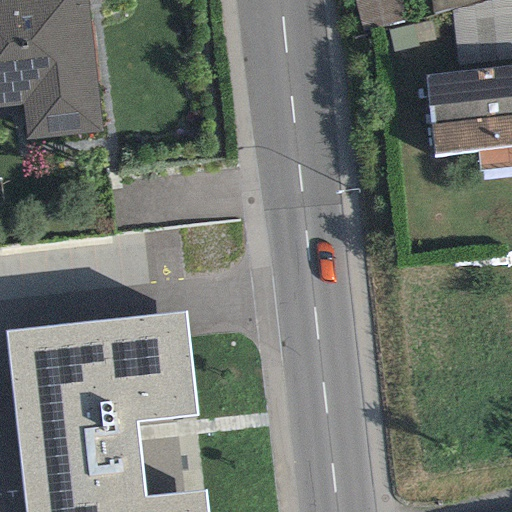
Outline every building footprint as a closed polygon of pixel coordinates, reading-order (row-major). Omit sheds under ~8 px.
[(0,0),(0,107),(21,106),(25,140),(100,132),(85,0),(0,0)] [(399,0),(352,0),(361,31),(404,20),(399,0)] [(478,0),(429,0),(432,16),(478,0)] [(511,0),(487,0),(449,12),(456,71),(511,64),(511,0)] [(433,156),(476,152),(478,171),(511,167),(511,66),(424,77),(433,156)] [(185,312),(6,332),(26,511),(206,511),(204,489),(143,496),(135,423),(197,416),(185,312)]
